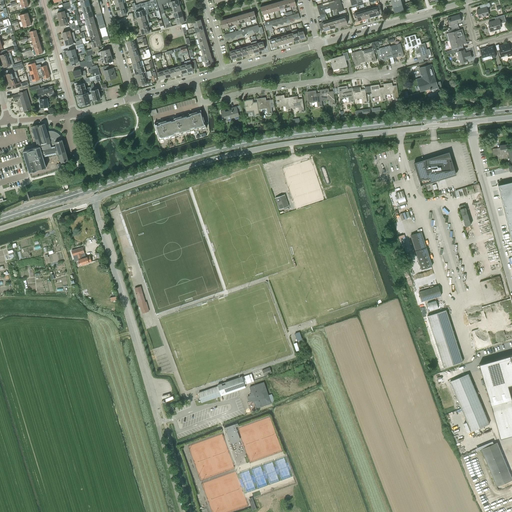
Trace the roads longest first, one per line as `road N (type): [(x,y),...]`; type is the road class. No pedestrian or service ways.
road 1 (primary): [(0,219),(245,142),(511,109)]
road 2 (unclassified): [(92,198),(230,154),(511,117)]
road 3 (unclassified): [(184,511),(92,198)]
road 4 (unknown): [(421,204),(447,200),(454,219),(473,291),(453,299)]
road 5 (residential): [(202,105),(326,80)]
